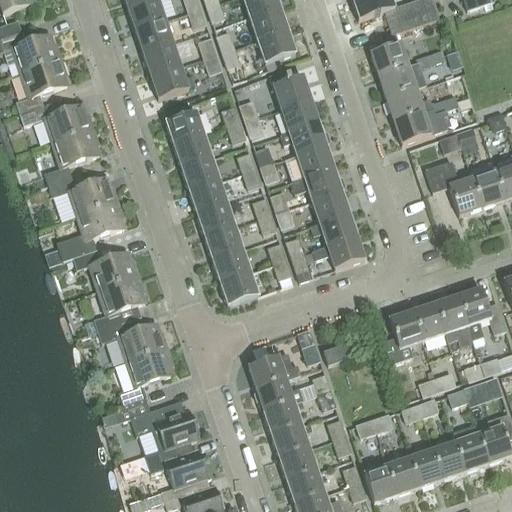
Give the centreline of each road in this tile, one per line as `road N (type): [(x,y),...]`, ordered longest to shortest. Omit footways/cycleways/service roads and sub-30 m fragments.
road 1 (residential): [(205,353),(87,0)]
road 2 (residential): [(398,269),(311,0)]
road 3 (residential): [(205,353),(385,292),(398,269)]
road 4 (residential): [(259,511),(205,353)]
road 5 (residential): [(398,269),(407,300),(511,266)]
